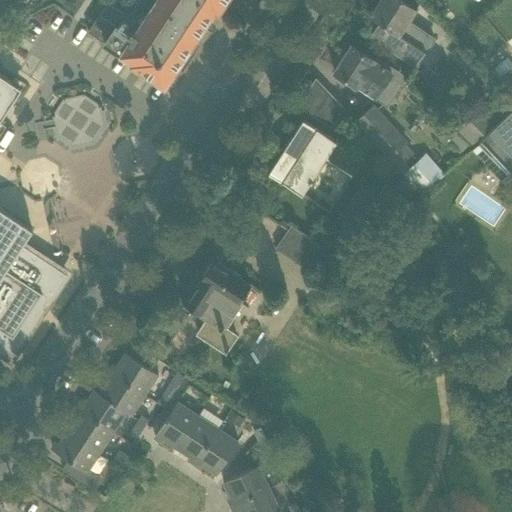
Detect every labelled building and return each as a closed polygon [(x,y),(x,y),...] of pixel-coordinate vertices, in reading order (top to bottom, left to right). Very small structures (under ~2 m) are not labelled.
[(0,0),(0,16),(1,17),(11,2),(16,6),(20,0),(0,0)] [(88,29),(86,32),(121,55),(132,63),(131,64),(135,66),(143,72),(146,74),(163,85),(202,27),(209,17),(214,9),(218,12),(220,8),(225,0),(158,0),(134,35),(131,33),(128,37),(115,27),(97,15),(88,29)] [(401,0),(379,0),(369,17),(378,23),(368,38),(415,69),(434,39),(407,21),(415,9),(401,0)] [(333,72),(349,83),(357,87),(384,106),(402,80),(385,69),(373,61),(374,60),(350,45),(333,72)] [(0,121),(22,88),(0,73),(0,121)] [(344,107),(329,92),(315,77),(296,105),(330,128),(344,107)] [(511,89),(506,95),(511,100),(511,109),(480,139),(497,157),(511,172),(511,89)] [(355,121),(396,167),(414,152),(373,105),(355,121)] [(478,110),(458,131),(472,145),(492,124),(478,110)] [(425,125),(443,143),(454,133),(436,115),(425,125)] [(362,159),(319,130),(302,119),(267,172),(284,183),(300,194),(324,158),(351,176),(362,159)] [(444,174),(426,153),(402,174),(421,195),(444,174)] [(503,184),(511,175),(511,172),(497,157),(486,166),(503,184)] [(0,353),(9,359),(65,274),(21,244),(31,229),(0,208),(0,353)] [(275,245),(273,248),(304,268),(305,267),(315,253),(320,245),(289,225),(285,230),(275,245)] [(239,275),(217,261),(216,262),(211,259),(180,305),(194,314),(196,311),(206,317),(195,333),(223,352),(235,335),(224,327),(239,303),(237,301),(248,284),(238,277),(239,275)] [(112,372),(145,394),(158,374),(125,352),(112,372)] [(170,382),(176,386),(183,376),(176,371),(170,382)] [(127,411),(132,414),(145,394),(112,372),(98,393),(127,411)] [(170,396),(176,386),(170,382),(163,392),(170,396)] [(127,411),(98,393),(93,389),(80,410),(113,432),(127,411)] [(170,396),(163,392),(157,402),(163,406),(170,396)] [(176,447),(197,415),(176,401),(155,434),(176,447)] [(113,432),(80,410),(67,430),(99,452),(113,432)] [(226,418),(239,426),(244,419),(232,410),(231,410),(226,418)] [(138,420),(144,425),(148,419),(141,414),(138,420)] [(217,428),(197,415),(176,447),(196,460),(217,428)] [(135,439),(144,425),(138,420),(128,434),(135,439)] [(257,441),(266,437),(262,427),(253,432),(257,441)] [(217,428),(196,460),(216,474),(238,441),(217,428)] [(86,472),(99,452),(67,430),(54,450),(86,472)] [(271,447),(266,437),(257,441),(262,451),(271,447)] [(113,460),(117,463),(124,467),(130,457),(124,453),(119,450),(117,453),(113,460)] [(124,467),(117,463),(111,472),(117,477),(124,467)] [(223,481),(233,504),(269,487),(258,464),(223,481)] [(269,487),(233,504),(237,511),(274,511),(280,509),(269,487)] [(288,505),(291,511),(300,511),(296,502),(288,505)]
